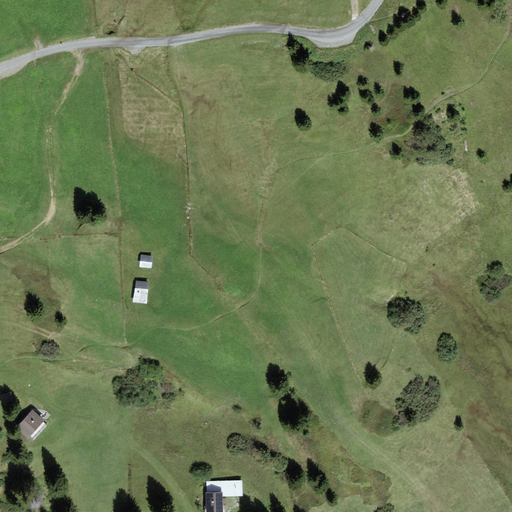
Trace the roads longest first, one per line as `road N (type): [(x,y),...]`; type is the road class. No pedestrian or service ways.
road 1 (track): [(377,0),(356,25),(335,34),(266,28),(74,45),(0,70)]
road 2 (track): [(74,45),(78,79),(52,114),(49,203),(36,228),(0,247)]
